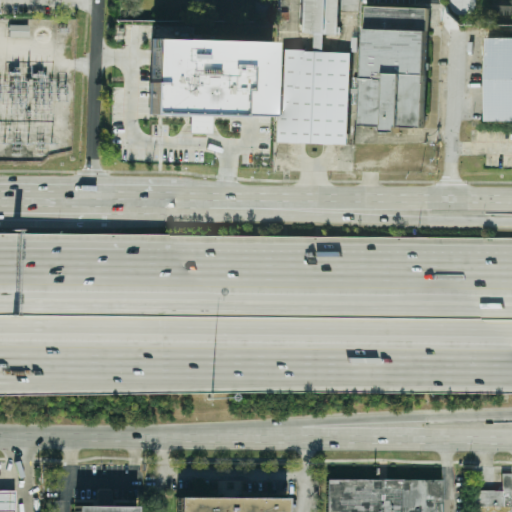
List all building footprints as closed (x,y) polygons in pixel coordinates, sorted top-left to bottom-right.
[(511,13),(511,0),(492,0),(492,13),(511,13)] [(423,9),(418,126),(390,125),(390,131),(377,131),(377,124),(358,123),(363,7),(423,9)] [(8,37),(27,37),(27,25),(8,25),(8,37)] [(486,120),(511,120),(511,37),(487,37),(486,120)] [(269,42),(150,39),(149,115),(189,116),(189,133),(210,134),(211,116),(267,117),(269,42)] [(282,49),(352,52),(349,143),(279,141),(282,49)] [(477,491),(476,507),(511,507),(511,474),(501,474),(501,491),(477,491)] [(326,479),(326,511),(440,511),(440,479),(326,479)] [(0,511),(0,492),(15,492),(15,511),(0,511)] [(177,511),(177,502),(284,502),(284,511),(177,511)]
